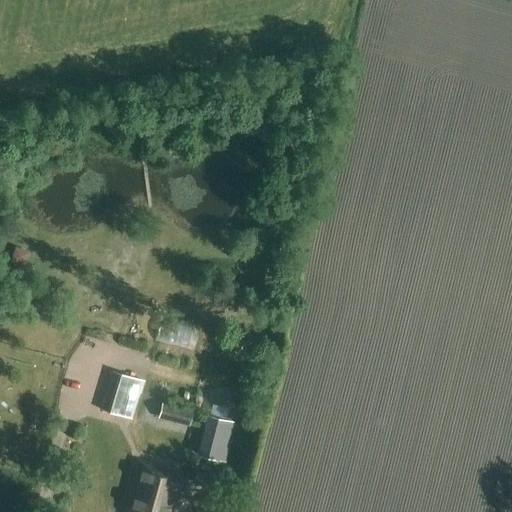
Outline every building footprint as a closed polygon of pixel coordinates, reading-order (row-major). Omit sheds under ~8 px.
[(5,248),(9,265),(24,261),(20,245),(5,248)] [(160,296),(158,307),(179,310),(180,299),(160,296)] [(152,322),(147,337),(185,349),(190,334),(152,322)] [(20,337),(22,326),(7,323),(5,335),(20,337)] [(100,411),(131,420),(142,381),(111,372),(100,411)] [(161,404),(157,419),(188,428),(192,412),(161,404)] [(196,457),(226,464),(236,423),(206,415),(196,457)] [(171,511),(182,475),(141,464),(127,511),(171,511)]
